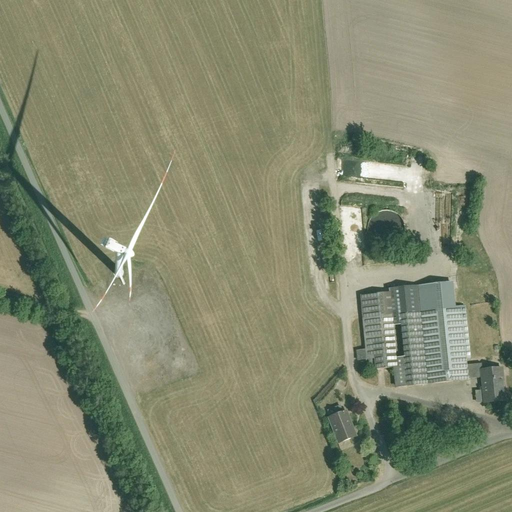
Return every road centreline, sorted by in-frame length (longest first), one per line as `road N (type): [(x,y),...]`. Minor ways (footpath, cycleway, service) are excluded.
road 1 (unclassified): [(178,511),(0,113)]
road 2 (unclassified): [(511,436),(317,511)]
